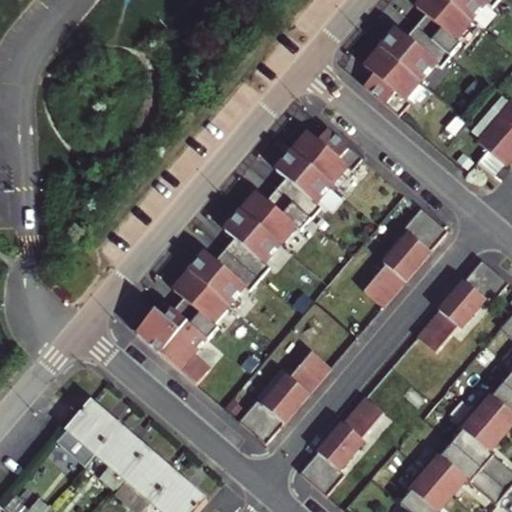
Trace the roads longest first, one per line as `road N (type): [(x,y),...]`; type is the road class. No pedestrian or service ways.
road 1 (residential): [(305,67),(76,328)]
road 2 (residential): [(265,486),(487,224)]
road 3 (residential): [(265,486),(76,328)]
road 4 (residential): [(305,67),(487,224)]
